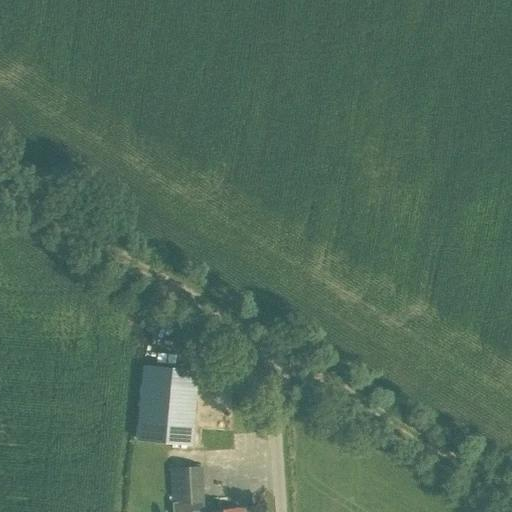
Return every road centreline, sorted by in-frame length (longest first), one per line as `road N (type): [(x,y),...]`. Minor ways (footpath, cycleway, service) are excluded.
road 1 (track): [(511,492),(0,182)]
road 2 (unclassified): [(283,511),(274,348)]
